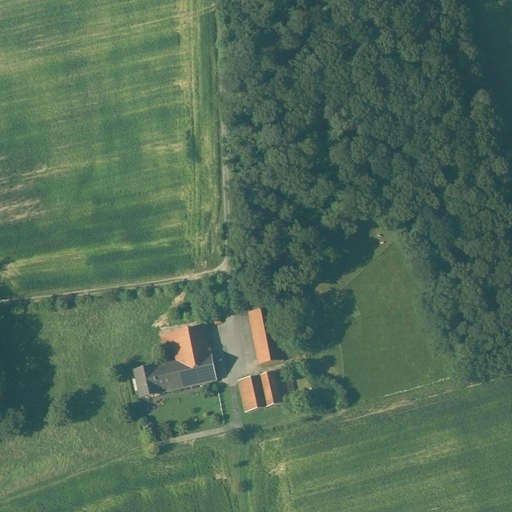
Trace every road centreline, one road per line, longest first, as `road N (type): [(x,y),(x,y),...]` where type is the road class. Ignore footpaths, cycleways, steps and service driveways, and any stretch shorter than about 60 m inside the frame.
road 1 (track): [(0,304),(226,271),(220,0)]
road 2 (track): [(0,502),(138,449),(244,425),(242,489)]
